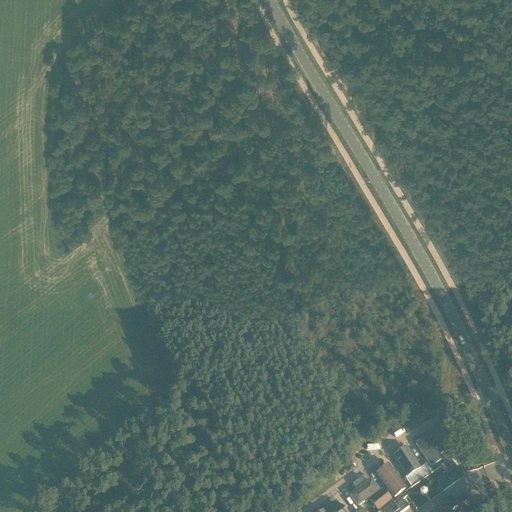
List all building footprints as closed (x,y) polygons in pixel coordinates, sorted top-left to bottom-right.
[(415,444),(431,468),(442,460),(426,437),(415,444)] [(393,456),(407,478),(420,470),(406,447),(393,456)] [(445,474),(435,481),(442,492),(462,478),(455,468),(461,463),(456,455),(450,459),(444,451),(439,455),(445,463),(440,466),(445,474)] [(405,490),(388,466),(376,475),(394,498),(405,490)] [(357,490),(349,496),(358,507),(379,491),(370,479),(365,483),(362,478),(353,485),(357,490)] [(377,511),(395,511),(398,510),(382,490),(369,501),(377,511)] [(470,511),(471,511),(462,497),(440,511),(470,511)]
